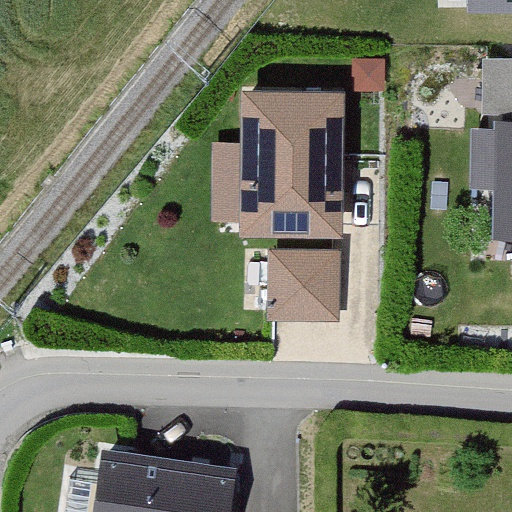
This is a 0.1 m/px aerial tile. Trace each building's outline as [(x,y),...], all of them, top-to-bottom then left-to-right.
[(511,0),(466,0),(467,12),(511,11),(511,0)] [(231,236),(332,237),(333,93),(232,92),(232,147),(204,147),(203,221),(231,221),(231,236)] [(488,240),(511,239),(511,118),(488,119),(488,132),(467,132),(467,191),(488,191),(488,240)] [(263,253),(261,320),(333,323),(335,256),(263,253)] [(93,448),(81,511),(216,511),(224,471),(93,448)]
